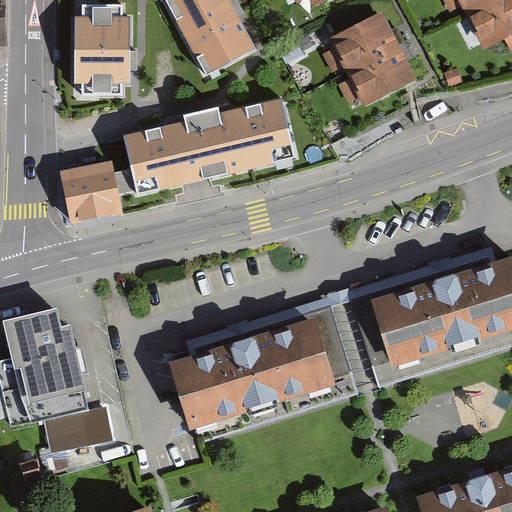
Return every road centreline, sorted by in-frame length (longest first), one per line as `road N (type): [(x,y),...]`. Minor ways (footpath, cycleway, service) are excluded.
road 1 (secondary): [(511,134),(314,202),(29,270)]
road 2 (tertiary): [(29,270),(26,79)]
